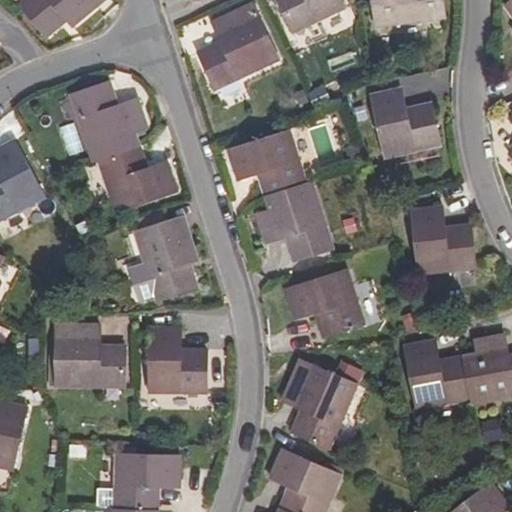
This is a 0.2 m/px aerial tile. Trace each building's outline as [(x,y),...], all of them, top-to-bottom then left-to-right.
[(25,0),(21,4),(44,36),(58,26),(59,18),(70,18),(72,22),(99,0),(25,0)] [(348,6),(344,0),(284,0),(297,27),(348,6)] [(379,0),(382,26),(446,19),(445,0),(379,0)] [(280,60),(256,8),(218,24),(227,46),(220,49),(218,45),(201,52),(217,86),(280,60)] [(186,38),(189,51),(210,45),(206,32),(186,38)] [(74,94),(93,161),(103,157),(139,145),(137,133),(148,129),(141,100),(115,107),(114,101),(118,100),(114,81),(74,94)] [(411,116),(405,91),(376,97),(390,159),(443,145),(433,105),(421,108),(423,114),(411,116)] [(69,154),(82,151),(76,124),(63,126),(69,154)] [(263,186),(268,198),(308,188),(292,136),(236,152),(245,177),(264,171),(263,186)] [(14,142),(0,149),(0,217),(40,198),(14,142)] [(139,145),(103,157),(118,211),(174,193),(167,166),(143,170),(139,145)] [(335,249),(313,186),(308,188),(268,198),(273,211),(259,214),(269,241),(290,235),(294,239),(292,249),(296,259),(335,249)] [(446,217),(417,219),(421,280),(475,275),(472,237),(458,237),(448,243),(446,217)] [(183,221),(136,232),(155,299),(195,289),(183,266),(193,262),(183,221)] [(349,273),(289,293),(296,319),(321,312),(322,336),(366,323),(349,273)] [(96,326),(56,324),(54,383),(120,385),(123,346),(106,346),(106,352),(95,351),(96,326)] [(180,333),(150,332),(148,392),(204,395),(204,352),(189,351),(189,358),(181,357),(180,333)] [(479,362),(467,363),(474,404),(511,399),(511,364),(508,365),(504,343),(477,348),(479,362)] [(418,411),(474,404),(467,363),(450,365),(451,370),(438,372),(432,347),(405,351),(418,411)] [(303,364),(285,399),(307,412),(303,422),(296,420),(291,431),(327,448),(354,391),(303,364)] [(0,470),(5,472),(22,416),(0,408),(0,470)] [(486,440),(506,439),(506,420),(485,420),(486,440)] [(67,493),(94,494),(96,446),(69,445),(67,493)] [(275,511),(321,511),(336,479),(281,454),(269,477),(293,490),(286,502),(282,499),(275,511)] [(112,511),(156,511),(156,498),(151,498),(152,489),(177,489),(178,458),(115,455),(112,511)] [(502,511),(489,493),(461,511),(502,511)]
